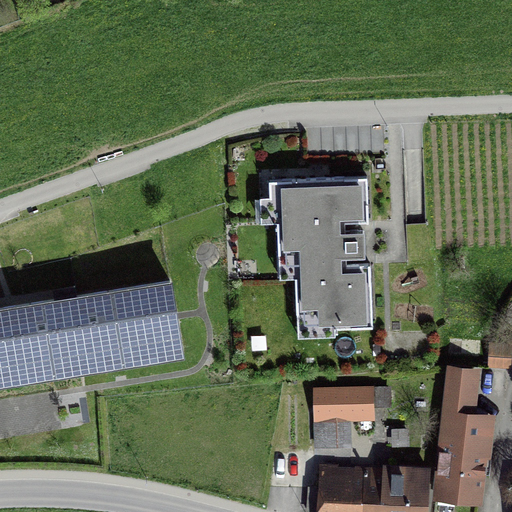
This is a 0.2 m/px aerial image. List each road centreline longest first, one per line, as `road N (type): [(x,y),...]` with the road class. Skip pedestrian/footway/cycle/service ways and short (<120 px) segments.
road 1 (unclassified): [(0,207),(252,116),(511,103)]
road 2 (tertiary): [(182,511),(120,499),(0,494)]
